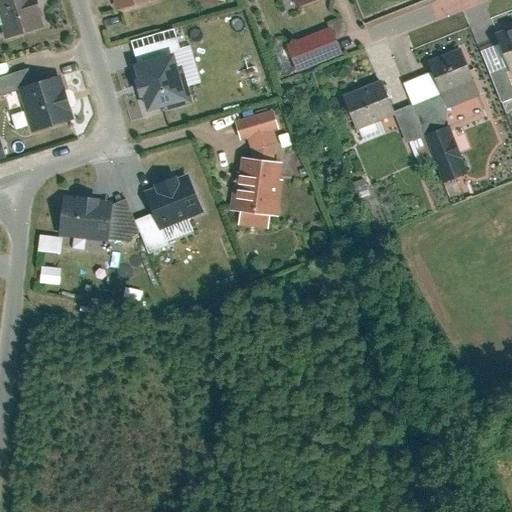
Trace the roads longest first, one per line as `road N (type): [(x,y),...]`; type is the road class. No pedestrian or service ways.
road 1 (residential): [(75,0),(119,142),(47,168),(14,205)]
road 2 (residential): [(14,205),(0,397)]
